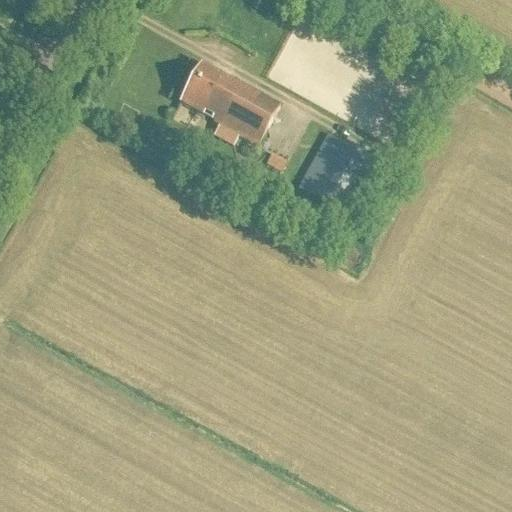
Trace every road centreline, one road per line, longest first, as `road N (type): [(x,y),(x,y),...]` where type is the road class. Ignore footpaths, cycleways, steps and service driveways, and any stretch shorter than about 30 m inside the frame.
road 1 (track): [(511,96),(338,0)]
road 2 (unclassified): [(0,148),(82,0)]
